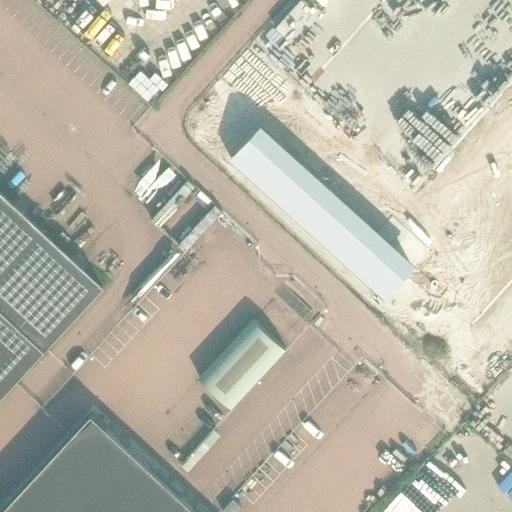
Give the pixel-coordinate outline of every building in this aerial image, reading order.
[(0,274),(40,230),(0,192),(0,274)] [(40,230),(0,274),(0,393),(100,285),(40,230)] [(233,410),(288,352),(254,320),(199,378),(233,410)] [(136,511),(165,481),(91,413),(0,511),(136,511)] [(198,511),(165,481),(136,511),(198,511)]
